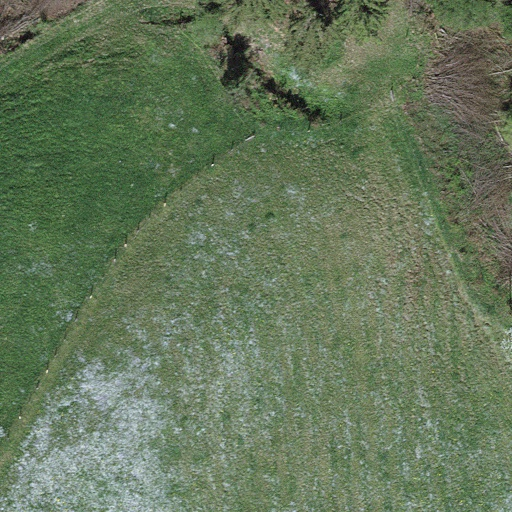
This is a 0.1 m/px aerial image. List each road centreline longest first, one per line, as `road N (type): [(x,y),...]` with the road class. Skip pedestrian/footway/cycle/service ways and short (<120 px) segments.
road 1 (track): [(172,0),(222,24),(282,76),(333,86),(351,81),(374,50),(377,0)]
road 2 (track): [(0,74),(84,25),(152,0)]
